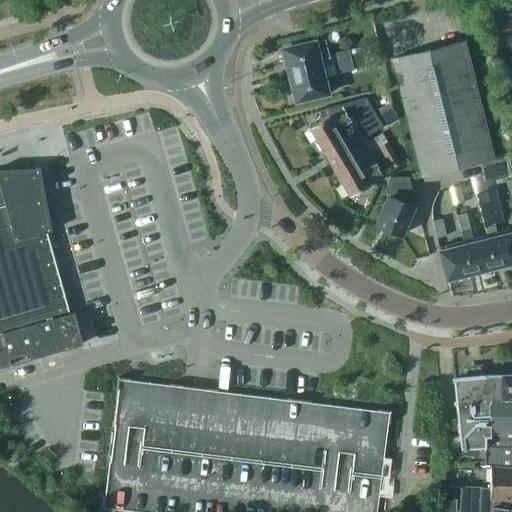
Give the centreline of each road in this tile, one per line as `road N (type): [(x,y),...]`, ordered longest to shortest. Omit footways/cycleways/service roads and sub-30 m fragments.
road 1 (unclassified): [(511,310),(460,317),(399,305),(327,265),(280,221),(248,212),(243,172),(193,73)]
road 2 (primary): [(0,81),(121,52)]
